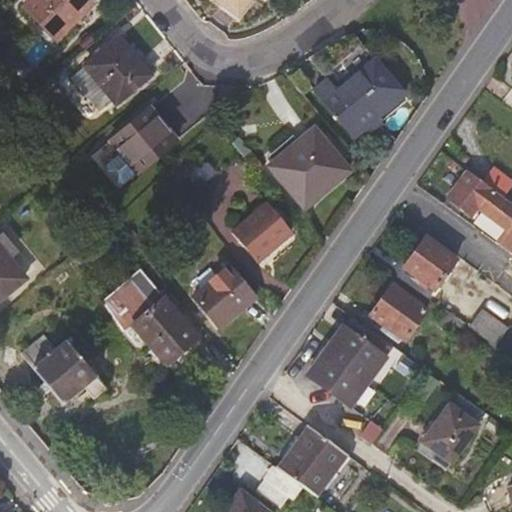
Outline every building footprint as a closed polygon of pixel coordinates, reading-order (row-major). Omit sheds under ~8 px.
[(58,41),(93,6),(87,0),(36,0),(27,10),(58,41)] [(247,0),(217,0),(237,15),(247,0)] [(379,124),(371,114),(399,90),(373,61),(351,36),(342,38),(340,44),(321,62),(310,58),(305,62),(324,83),(311,94),(350,141),(363,130),(367,134),(379,124)] [(118,102),(151,73),(120,38),(87,66),(118,102)] [(331,43),(310,58),(321,62),(340,44),(342,38),(331,43)] [(140,177),(178,142),(150,111),(112,145),(140,177)] [(270,170),(299,206),(314,193),(320,200),(348,176),(313,134),(270,170)] [(506,245),(503,248),(511,254),(511,201),(472,172),(450,202),(475,219),(479,213),(488,220),(484,225),(485,230),(506,245)] [(305,212),(320,200),(314,193),(299,206),(305,212)] [(258,264),(292,236),(267,208),(234,236),(258,264)] [(0,251),(6,259),(13,252),(0,235),(0,251)] [(437,295),(459,264),(428,241),(406,271),(425,285),(422,289),(428,293),(431,290),(437,295)] [(86,271),(105,254),(94,242),(75,259),(86,271)] [(6,259),(0,251),(0,299),(24,279),(6,259)] [(220,327),(254,298),(228,269),(194,298),(220,327)] [(140,273),(102,303),(121,331),(121,332),(132,324),(167,367),(197,341),(140,273)] [(407,342),(428,313),(393,288),(373,318),(407,342)] [(451,328),(457,322),(444,313),(438,320),(451,328)] [(482,314),(471,331),(496,349),(507,332),(482,314)] [(359,403),(373,384),(396,351),(355,321),(315,378),(356,408),(359,403)] [(91,400),(105,388),(68,342),(57,351),(44,336),(21,355),(63,405),(83,389),(91,400)] [(383,391),(373,384),(359,403),(369,410),(383,391)] [(450,407),(424,444),(436,453),(429,461),(446,473),(479,428),(450,407)] [(311,431),(280,474),(306,493),(323,505),(354,462),(342,453),(311,431)] [(418,453),(429,461),(436,453),(424,444),(418,453)] [(260,511),(242,497),(230,511),(260,511)]
